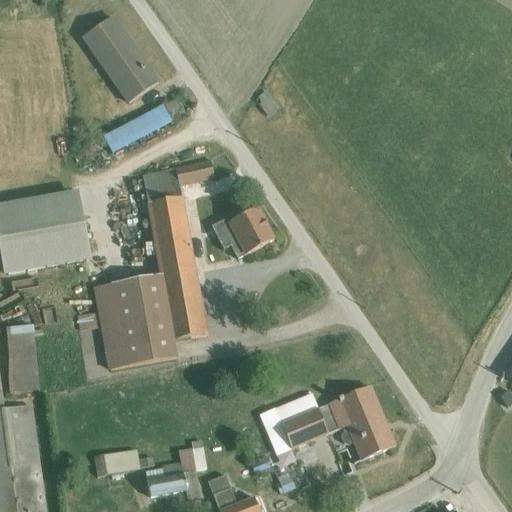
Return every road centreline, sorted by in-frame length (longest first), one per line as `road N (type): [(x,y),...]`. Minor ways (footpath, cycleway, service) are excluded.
road 1 (unclassified): [(138,0),(457,454)]
road 2 (tertiary): [(457,454),(511,331)]
